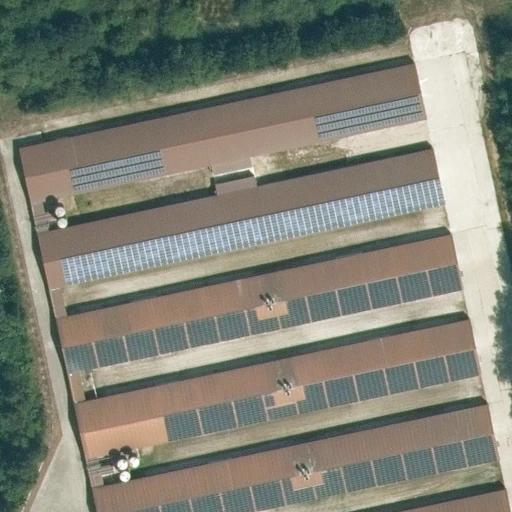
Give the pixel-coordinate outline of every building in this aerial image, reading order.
[(420,57),(25,143),(37,199),(432,113),(420,57)] [(438,145),(44,230),(56,286),(450,200),(438,145)] [(456,228),(60,314),(72,369),(468,283),(456,228)] [(473,314),(78,400),(90,455),(485,369),(473,314)] [(492,402),(96,488),(101,511),(244,511),(504,456),(492,402)] [(511,511),(511,485),(387,511),(511,511)]
